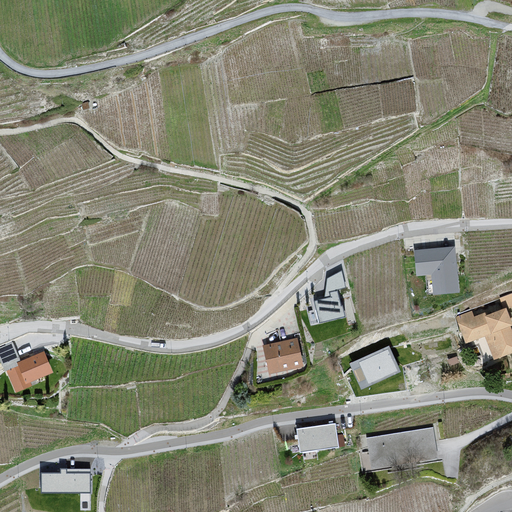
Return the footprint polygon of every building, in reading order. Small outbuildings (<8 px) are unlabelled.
[(455,246),(414,250),(416,274),(431,273),(433,293),(459,291),(455,246)] [(314,300),(319,321),(345,315),(342,304),(341,305),(337,289),(345,287),(342,269),(327,278),(324,298),(314,300)] [(511,292),(500,297),(505,309),(511,305),(511,292)] [(511,351),(511,334),(508,325),(511,324),(505,309),(485,316),(483,312),(473,316),(471,311),(456,317),(466,342),(485,335),(494,358),(511,351)] [(296,338),(263,345),(269,372),(302,365),(296,338)] [(389,346),(350,363),(361,389),(400,372),(389,346)] [(19,366),(8,371),(16,392),(31,386),(29,382),(53,373),(45,351),(17,362),(19,366)] [(335,423),(296,428),(299,451),(338,446),(335,423)] [(438,456),(433,427),(366,437),(370,466),(438,456)] [(338,433),(340,444),(346,443),(344,432),(338,433)] [(41,473),(41,493),(90,492),(90,473),(41,473)]
